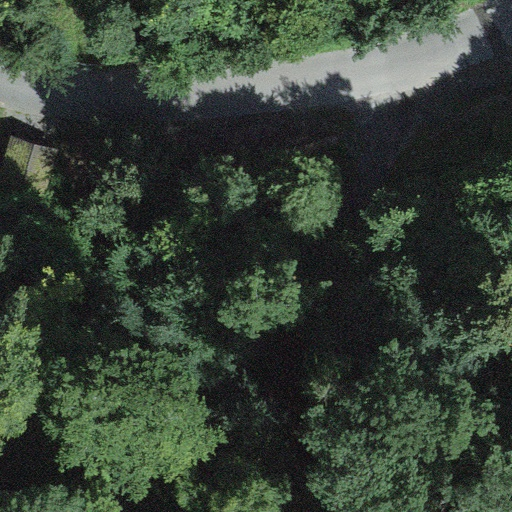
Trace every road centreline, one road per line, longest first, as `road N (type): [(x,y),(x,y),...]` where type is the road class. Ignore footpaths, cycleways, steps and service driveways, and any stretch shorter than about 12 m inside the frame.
road 1 (track): [(135,511),(453,53)]
road 2 (residential): [(0,77),(63,99),(251,93),(453,53),(511,20)]
